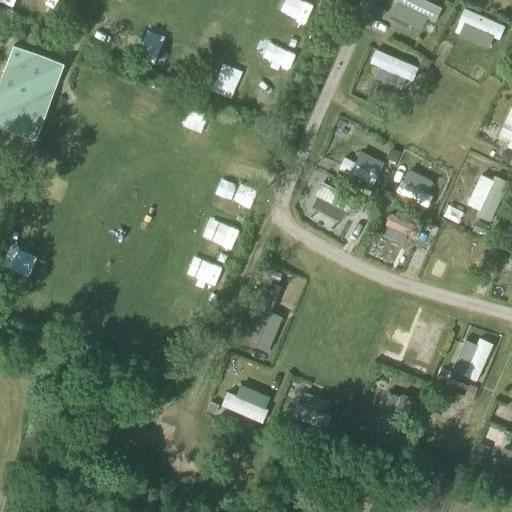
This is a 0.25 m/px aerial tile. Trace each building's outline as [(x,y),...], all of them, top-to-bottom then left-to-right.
[(49,19),(61,11),(54,0),(43,0),(39,3),(49,19)] [(437,15),(441,4),(432,0),(398,0),(399,0),(437,15)] [(62,62),(11,43),(0,73),(0,126),(34,139),(62,62)] [(381,47),(374,62),(418,85),(426,70),(381,47)] [(237,99),(244,80),(229,75),(222,93),(237,99)] [(125,111),(131,92),(119,88),(113,107),(125,111)] [(511,111),(502,134),(511,138),(511,111)] [(193,133),(216,133),(216,113),(193,113),(193,133)] [(61,139),(88,151),(97,130),(71,118),(61,139)] [(411,179),(416,165),(404,160),(398,175),(411,179)] [(484,209),(498,177),(485,172),(471,203),(484,209)] [(350,210),(356,198),(327,184),(322,195),(350,210)] [(230,213),(250,219),(254,205),(234,199),(230,213)] [(464,224),(469,212),(453,206),(449,218),(464,224)] [(378,246),(391,252),(405,221),(392,215),(378,246)] [(466,264),(474,243),(453,235),(445,255),(466,264)] [(427,359),(441,361),(448,322),(434,320),(427,359)] [(412,351),(426,354),(433,324),(419,321),(412,351)] [(389,356),(387,365),(405,370),(408,361),(389,356)] [(477,388),(468,385),(463,396),(471,400),(477,388)] [(229,409),(260,421),(265,406),(234,395),(229,409)] [(357,415),(348,411),(342,427),(351,430),(357,415)] [(161,428),(158,429),(153,443),(154,446),(160,448),(162,447),(168,433),(167,431),(161,428)] [(434,433),(431,443),(451,450),(455,440),(434,433)]
